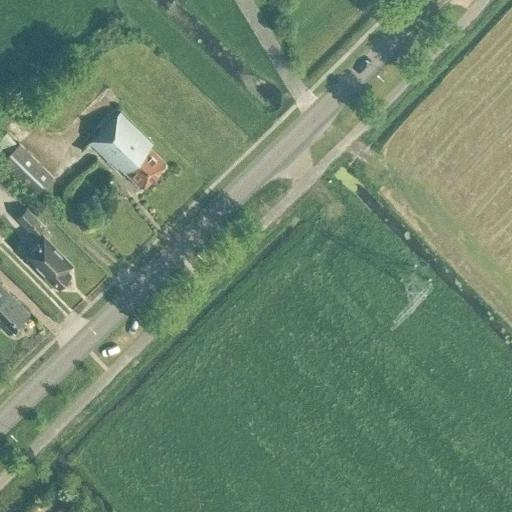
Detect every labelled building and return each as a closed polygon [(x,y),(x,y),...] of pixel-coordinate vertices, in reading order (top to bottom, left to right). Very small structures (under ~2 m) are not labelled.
[(141,187),(165,162),(149,146),(152,143),(119,110),(88,141),(122,174),(125,171),(141,187)] [(17,143),(4,130),(0,134),(0,161),(33,193),(52,173),(19,141),(17,143)] [(56,285),(69,273),(65,268),(70,263),(46,238),(51,233),(25,207),(15,217),(37,239),(24,252),(56,285)] [(28,312),(0,283),(0,324),(7,332),(28,312)] [(76,511),(65,500),(52,511),(76,511)]
